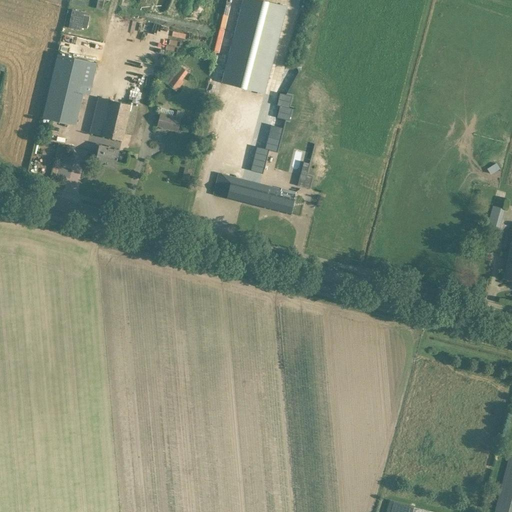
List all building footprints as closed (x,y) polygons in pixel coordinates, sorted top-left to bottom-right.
[(97,0),(96,7),(103,9),(105,0),(97,0)] [(242,0),(221,82),(264,93),(286,6),(262,0),(242,0)] [(84,13),(72,10),(68,28),(80,30),(81,27),(87,28),(89,17),(84,16),(84,13)] [(180,66),(176,71),(184,77),(188,72),(180,66)] [(166,85),(176,92),(183,82),(182,81),(184,77),(176,71),(166,85)] [(42,118),(76,126),(83,94),(50,86),(42,118)] [(277,117),(289,120),(292,108),(289,108),(292,96),(280,93),(277,105),(280,105),(277,117)] [(136,114),(129,112),(130,105),(98,97),(89,133),(122,141),(123,134),(131,136),(136,114)] [(178,131),(181,118),(182,118),(184,112),(177,110),(176,117),(161,113),(158,126),(176,130),(178,131)] [(99,145),(97,152),(95,162),(115,167),(118,157),(119,150),(99,145)] [(300,174),(306,175),(309,163),(303,162),(300,174)] [(188,180),(191,169),(185,167),(182,178),(188,180)] [(213,195),(290,214),(294,199),(280,195),(281,189),(219,173),(213,195)] [(500,224),(505,208),(492,204),(488,221),(500,224)] [(511,244),(509,256),(503,279),(511,280),(511,244)] [(494,511),(441,511),(436,511),(390,499),(386,511),(511,511),(511,450),(494,511)]
